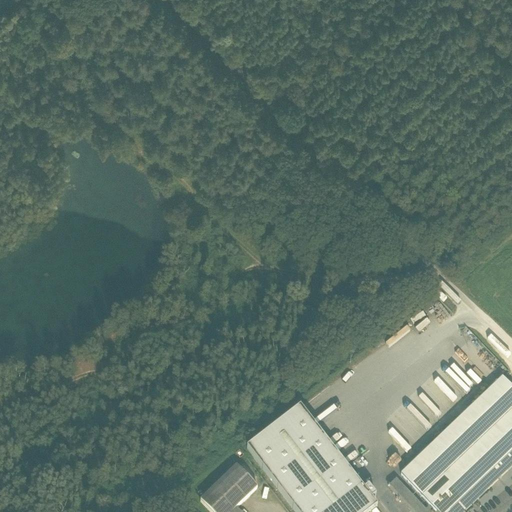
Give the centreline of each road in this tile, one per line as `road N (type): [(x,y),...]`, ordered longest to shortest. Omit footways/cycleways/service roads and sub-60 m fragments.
road 1 (track): [(174,0),(511,349)]
road 2 (track): [(435,271),(356,279),(242,267),(118,359),(3,400)]
